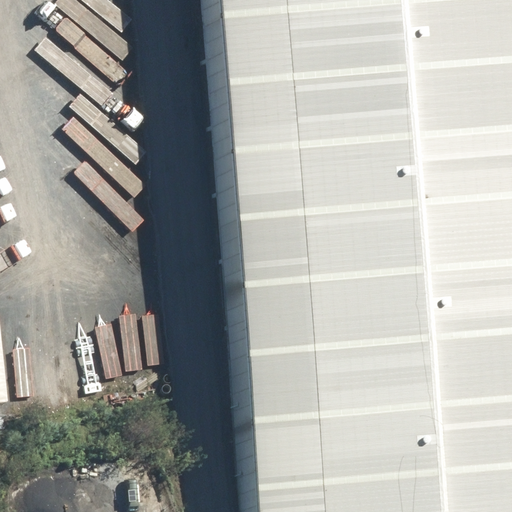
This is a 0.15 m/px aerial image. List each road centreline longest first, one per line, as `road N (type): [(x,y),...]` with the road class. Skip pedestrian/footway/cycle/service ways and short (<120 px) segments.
road 1 (unknown): [(121,0),(184,511)]
road 2 (unknown): [(0,112),(19,247)]
